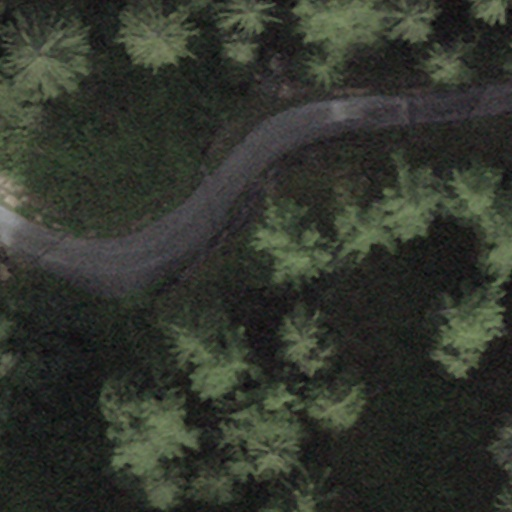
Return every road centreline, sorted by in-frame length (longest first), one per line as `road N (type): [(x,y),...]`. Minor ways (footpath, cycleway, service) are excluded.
road 1 (track): [(315,121),(259,134),(183,236),(35,257),(0,239)]
road 2 (track): [(315,121),(511,81)]
